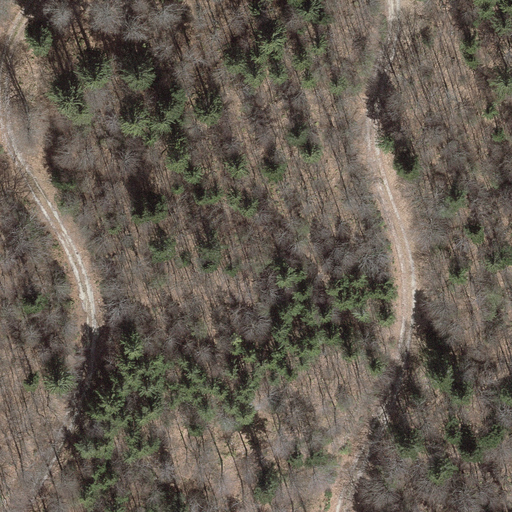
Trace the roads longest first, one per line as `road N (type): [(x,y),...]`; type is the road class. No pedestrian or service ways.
road 1 (track): [(61,0),(13,57),(9,99),(21,154),(76,260),(93,319),(95,372),(39,511)]
road 2 (track): [(364,511),(361,491),(412,358),(415,276),(375,130),(397,35),(394,0)]
